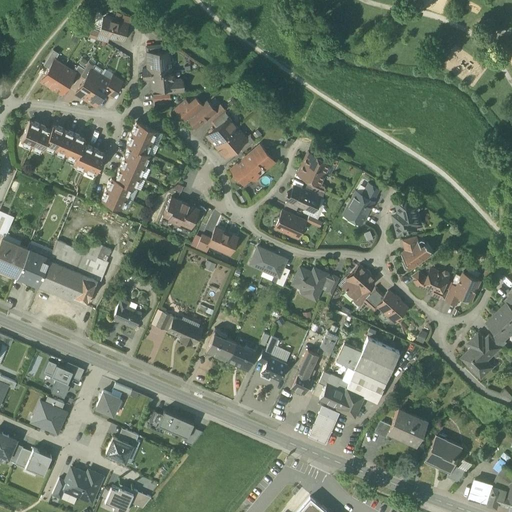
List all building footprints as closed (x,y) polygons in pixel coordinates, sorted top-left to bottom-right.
[(108,36),(122,40),(127,24),(104,18),(99,32),(99,33),(108,36)] [(101,41),(106,42),(108,36),(99,33),(99,32),(91,30),(89,37),(94,39),(101,41)] [(43,65),(48,68),(54,59),(54,60),(58,53),(52,50),(43,65)] [(142,69),(142,74),(171,72),(170,62),(169,50),(163,50),(147,52),(147,53),(148,53),(149,56),(147,58),(147,62),(149,63),(150,68),(142,69)] [(40,80),(50,87),(64,66),(54,60),(54,59),(48,68),(40,80)] [(88,61),(83,68),(78,65),(73,72),(74,72),(69,80),(74,84),(79,76),(84,79),(89,70),(90,70),(94,64),(88,61)] [(73,72),(64,66),(50,87),(61,93),(69,80),(74,72),(73,72)] [(75,93),(85,99),(99,76),(90,70),(89,70),(84,79),(75,93)] [(173,72),(171,72),(142,74),(143,78),(144,79),(151,79),(152,87),(154,89),(165,88),(182,86),(182,80),(179,78),(173,79),(173,72)] [(100,75),(99,76),(85,99),(95,105),(101,95),(103,92),(110,81),(109,81),(100,75)] [(106,94),(112,97),(121,82),(112,76),(109,81),(110,81),(103,92),(106,94)] [(170,100),(169,93),(166,94),(152,95),(153,101),(170,100)] [(184,120),(186,118),(202,105),(195,96),(188,102),(185,99),(173,109),(177,114),(178,113),(184,120)] [(207,101),(202,105),(186,118),(187,119),(187,122),(190,123),(195,128),(207,118),(215,111),(215,110),(207,101)] [(207,118),(211,122),(225,110),(220,105),(215,110),(215,111),(207,118)] [(230,116),(225,110),(211,122),(216,128),(228,117),(228,118),(230,116)] [(206,135),(215,146),(237,128),(228,118),(228,117),(216,128),(206,135)] [(20,140),(31,145),(40,125),(34,122),(29,120),(28,122),(20,140)] [(156,130),(165,134),(167,129),(159,123),(152,120),(149,126),(156,130)] [(134,125),(131,132),(151,141),(156,130),(149,126),(138,122),(136,121),(134,125)] [(44,145),(55,149),(63,129),(57,126),(52,124),(52,126),(50,130),(44,145)] [(42,150),(44,145),(50,130),(46,128),(40,125),(31,145),(42,150)] [(245,138),(237,128),(215,146),(225,157),(237,146),(246,138),(245,138)] [(55,149),(65,154),(74,134),(68,131),(63,129),(55,149)] [(128,144),(129,145),(146,152),(151,141),(131,132),(128,139),(126,143),(128,144)] [(65,154),(76,158),(83,144),(84,140),(85,139),(80,136),(74,134),(65,154)] [(237,146),(241,152),(255,140),(250,134),(245,138),(246,138),(237,146)] [(73,164),(84,168),(93,148),(87,145),(83,144),(76,158),(76,159),(75,158),(73,164)] [(230,169),(243,184),(250,179),(255,181),(261,175),(260,174),(274,161),(266,152),(260,144),(254,149),(230,169)] [(127,149),(124,156),(144,165),(149,154),(146,152),(129,145),(127,149)] [(99,151),(93,148),(84,168),(95,173),(103,155),(104,153),(99,151)] [(305,157),(302,163),(324,173),(329,162),(329,161),(319,157),(308,152),(306,158),(305,157)] [(329,162),(333,164),(336,163),(338,159),(322,152),(319,157),(329,161),(329,162)] [(121,163),(119,167),(139,176),(144,165),(124,156),(121,163)] [(320,183),(324,173),(302,163),(300,168),(301,169),(298,174),(309,179),(319,184),(320,183)] [(116,174),(114,178),(131,186),(134,187),(139,176),(119,167),(116,174)] [(109,181),(106,188),(126,197),(131,186),(114,178),(113,178),(111,177),(109,181)] [(309,179),(307,185),(323,192),(325,188),(324,185),(320,183),(319,184),(309,179)] [(361,194),(373,200),(379,188),(368,182),(361,194)] [(298,205),(308,209),(315,207),(319,197),(304,190),(293,185),(290,192),(289,192),(287,193),(285,196),(286,198),(287,199),(287,200),(298,205)] [(321,197),(323,192),(307,185),(304,190),(319,197),(321,197)] [(121,209),(126,197),(106,188),(103,195),(101,200),(102,200),(121,209)] [(359,223),(365,213),(366,214),(371,205),(370,204),(373,200),(361,194),(355,190),(342,213),(343,214),(344,211),(360,221),(359,223)] [(159,224),(187,236),(195,218),(199,209),(198,209),(171,197),(167,207),(163,208),(165,212),(159,224)] [(397,231),(400,232),(407,231),(409,232),(414,231),(416,228),(414,223),(420,221),(417,211),(420,206),(407,198),(397,200),(397,201),(399,213),(396,214),(395,216),(397,223),(396,225),(397,231)] [(284,205),(295,210),(298,205),(287,200),(284,205)] [(195,218),(201,220),(206,210),(199,206),(198,209),(199,209),(195,218)] [(0,219),(8,223),(11,216),(0,211),(0,219)] [(274,228),(297,238),(305,221),(282,211),(274,228)] [(344,211),(343,214),(359,223),(360,221),(344,211)] [(306,221),(319,227),(322,222),(309,216),(306,221)] [(208,245),(229,254),(230,252),(232,253),(234,250),(234,247),(232,246),(236,238),(215,228),(210,239),(208,245)] [(2,235),(1,237),(18,245),(20,241),(3,233),(2,235)] [(190,246),(195,248),(200,237),(195,234),(190,246)] [(195,248),(205,252),(208,245),(210,239),(201,235),(200,237),(195,248)] [(405,248),(406,250),(418,241),(417,235),(403,239),(405,248)] [(27,248),(18,245),(1,237),(0,239),(0,268),(16,275),(27,248)] [(90,239),(84,252),(96,256),(101,244),(90,239)] [(77,270),(84,252),(57,240),(52,250),(49,258),(77,270)] [(52,250),(30,241),(27,248),(49,258),(52,250)] [(402,261),(409,270),(419,262),(425,258),(433,252),(427,243),(422,246),(419,241),(418,241),(406,250),(401,253),(405,259),(402,261)] [(96,256),(105,261),(111,249),(101,244),(96,256)] [(286,259),(257,246),(249,264),(278,277),(283,267),(286,259)] [(49,258),(27,248),(16,275),(38,284),(49,258)] [(77,270),(96,278),(101,270),(105,261),(96,256),(84,252),(77,270)] [(73,296),(86,302),(96,278),(77,270),(49,258),(38,284),(71,299),(73,296)] [(216,264),(206,260),(203,267),(213,272),(216,264)] [(355,298),(356,299),(365,288),(374,279),(358,265),(353,271),(353,274),(348,279),(351,282),(345,289),(355,298)] [(289,269),(283,267),(278,277),(276,283),(282,286),(289,269)] [(305,295),(315,299),(322,284),(327,287),(332,277),(326,274),(316,269),(314,274),(300,267),(292,284),(307,290),(305,295)] [(411,275),(415,280),(423,274),(419,269),(411,275)] [(434,295),(439,297),(444,286),(449,275),(448,272),(445,270),(442,271),(442,272),(438,271),(437,273),(430,270),(427,277),(424,276),(423,274),(415,280),(418,284),(434,291),(433,292),(434,295)] [(340,285),(345,289),(351,282),(348,279),(353,274),(353,271),(340,285)] [(461,295),(471,299),(480,280),(463,273),(457,286),(455,292),(461,295)] [(325,292),(331,294),(339,278),(332,275),(332,277),(327,287),(325,292)] [(452,283),(449,289),(444,286),(439,297),(445,299),(445,300),(456,305),(461,295),(455,292),(457,286),(452,283)] [(363,300),(374,310),(377,306),(383,298),(383,295),(375,287),(370,292),(363,300)] [(353,301),(358,306),(363,300),(370,292),(365,288),(356,299),(355,298),(353,301)] [(391,319),(393,320),(397,320),(399,318),(398,315),(405,307),(387,290),(383,295),(383,298),(377,306),(382,311),(386,311),(391,315),(391,319)] [(73,296),(71,299),(85,305),(86,302),(73,296)] [(112,317),(134,326),(140,312),(127,306),(128,302),(120,298),(112,317)] [(506,303),(497,312),(511,327),(511,307),(507,302),(506,303)] [(382,311),(377,306),(374,310),(379,314),(382,311)] [(352,311),(343,307),(340,312),(349,316),(352,311)] [(156,325),(162,311),(157,309),(151,323),(156,325)] [(156,325),(167,330),(173,316),(162,311),(156,325)] [(310,311),(302,312),(303,320),(311,319),(310,311)] [(511,329),(511,327),(497,312),(487,322),(497,332),(503,339),(504,338),(511,329)] [(183,315),(181,320),(197,327),(199,322),(183,315)] [(179,338),(191,344),(192,341),(194,342),(200,328),(197,327),(181,320),(173,316),(167,330),(180,336),(179,338)] [(366,335),(372,337),(376,330),(369,328),(366,335)] [(210,339),(222,344),(225,338),(226,334),(214,329),(213,332),(210,339)] [(318,351),(329,356),(339,335),(328,330),(318,351)] [(422,343),(427,332),(422,330),(421,333),(418,332),(415,340),(422,343)] [(0,332),(0,341),(0,342),(7,345),(9,346),(13,338),(0,332)] [(259,343),(264,345),(269,334),(264,332),(259,343)] [(461,357),(481,377),(488,370),(482,363),(495,350),(496,350),(484,338),(478,332),(468,342),(472,346),(461,357)] [(497,332),(492,337),(501,346),(507,341),(504,338),(503,339),(497,332)] [(501,346),(492,337),(489,333),(484,338),(496,350),(495,350),(496,351),(501,346)] [(271,335),(265,349),(271,352),(274,344),(277,338),(271,335)] [(363,348),(396,363),(401,352),(368,337),(363,348)] [(205,350),(226,359),(234,342),(225,338),(222,344),(210,339),(205,350)] [(254,351),(234,342),(226,359),(247,368),(254,351)] [(290,351),(274,344),(271,352),(269,356),(285,363),(290,351)] [(347,366),(353,369),(361,351),(344,344),(336,361),(347,366)] [(257,360),(264,364),(268,355),(269,356),(271,352),(265,349),(263,348),(257,360)] [(361,351),(353,369),(385,383),(396,363),(363,348),(361,351)] [(307,349),(304,357),(313,361),(313,362),(314,363),(318,354),(307,349)] [(270,374),(278,378),(285,363),(269,356),(268,355),(264,364),(260,374),(268,378),(270,374)] [(310,367),(313,362),(313,361),(304,357),(298,370),(304,373),(307,366),(310,367)] [(51,375),(56,363),(48,359),(43,371),(51,375)] [(72,370),(70,375),(79,379),(83,368),(67,361),(65,366),(72,370)] [(56,363),(51,375),(56,377),(67,382),(70,375),(72,370),(65,366),(56,363)] [(353,369),(347,366),(342,377),(348,380),(353,369)] [(316,385),(323,388),(324,386),(325,383),(330,372),(324,369),(316,385)] [(376,401),(385,383),(353,369),(348,380),(343,391),(336,408),(339,409),(354,416),(363,395),(376,401)] [(307,374),(304,373),(298,370),(297,370),(290,387),(304,394),(312,376),(307,374)] [(325,383),(343,391),(348,380),(342,377),(330,372),(325,383)] [(0,374),(0,381),(7,384),(13,387),(16,382),(0,374)] [(67,382),(56,377),(50,390),(61,394),(67,382)] [(129,395),(131,389),(115,382),(112,388),(122,391),(129,395)] [(330,407),(335,409),(336,408),(343,391),(325,383),(324,386),(323,388),(318,398),(322,400),(330,404),(329,405),(330,407)] [(112,388),(110,393),(119,397),(122,391),(112,388)] [(112,413),(119,397),(110,393),(103,390),(95,406),(112,413)] [(47,395),(44,401),(51,404),(50,405),(61,409),(64,402),(47,395)] [(51,404),(44,401),(40,399),(34,414),(39,416),(36,423),(42,425),(43,424),(46,426),(46,427),(56,432),(65,411),(61,409),(50,405),(51,404)] [(309,433),(326,441),(339,409),(336,408),(335,409),(330,407),(329,405),(330,404),(322,400),(309,433)] [(388,431),(414,443),(425,420),(398,408),(390,424),(387,430),(388,431)] [(163,409),(162,413),(157,424),(158,424),(166,427),(186,436),(187,437),(191,426),(193,422),(163,409)] [(155,430),(158,424),(157,424),(162,413),(154,410),(147,426),(155,430)] [(372,432),(385,437),(388,431),(387,430),(390,424),(378,419),(372,432)] [(158,424),(155,430),(163,433),(166,427),(158,424)] [(202,431),(191,426),(187,437),(186,436),(184,442),(191,445),(202,431)] [(121,427),(116,438),(120,440),(125,429),(121,427)] [(125,429),(120,440),(131,444),(137,447),(139,441),(136,440),(138,434),(125,429)] [(16,438),(0,431),(0,455),(1,453),(7,456),(8,456),(14,442),(16,438)] [(116,438),(112,436),(105,452),(124,461),(131,444),(120,440),(116,438)] [(448,470),(450,471),(453,464),(450,462),(453,456),(455,458),(460,447),(435,436),(424,461),(435,465),(435,464),(448,470)] [(22,445),(14,442),(8,456),(7,456),(6,458),(15,462),(22,446),(22,445)] [(131,444),(124,461),(130,463),(137,447),(131,444)] [(31,450),(22,446),(15,462),(15,463),(24,467),(24,465),(31,450)] [(31,450),(24,465),(43,473),(51,455),(32,447),(31,450)] [(465,459),(458,466),(466,470),(473,462),(465,459)] [(499,472),(503,465),(499,462),(494,468),(499,472)] [(446,475),(457,480),(466,470),(458,466),(453,464),(450,471),(448,470),(448,471),(446,475)] [(511,469),(504,464),(503,465),(499,472),(498,472),(511,481),(505,488),(503,492),(507,495),(511,496),(511,469)] [(70,468),(65,480),(63,485),(65,486),(60,497),(74,503),(77,495),(91,501),(96,489),(83,483),(89,470),(88,469),(86,473),(76,469),(75,470),(70,468)] [(102,475),(89,470),(83,483),(96,489),(102,475)] [(505,488),(511,481),(498,472),(492,485),(505,488)] [(60,497),(65,486),(63,485),(65,480),(58,477),(51,494),(60,497)] [(468,498),(487,504),(492,485),(474,480),(468,498)] [(104,500),(113,504),(119,507),(121,504),(126,507),(129,501),(134,489),(133,491),(121,485),(120,487),(118,486),(118,487),(112,485),(111,486),(110,486),(104,500)] [(509,509),(511,510),(511,496),(507,495),(503,492),(505,488),(492,485),(487,504),(497,507),(498,504),(510,507),(509,509)] [(150,496),(134,489),(129,501),(142,507),(150,496)] [(327,511),(309,496),(296,511),(327,511)]
